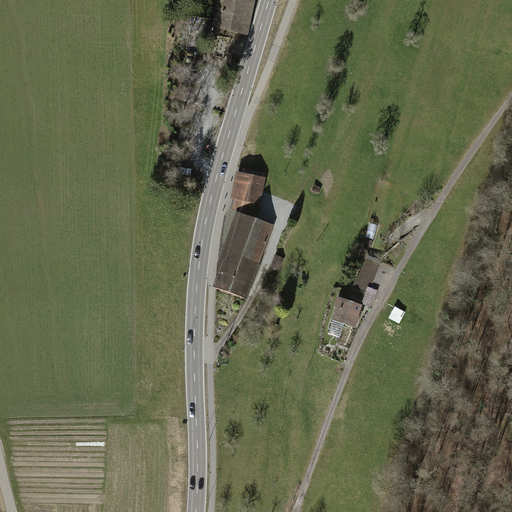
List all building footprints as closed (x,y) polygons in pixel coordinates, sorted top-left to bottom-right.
[(245,32),(251,2),(240,0),(221,0),(216,26),(245,32)] [(258,203),(264,178),(243,173),(235,209),(253,212),(255,203),(258,203)] [(258,265),(272,227),(243,216),(225,265),(221,264),(218,271),(222,273),(217,286),(243,295),(249,278),(254,280),(259,265),(258,265)] [(282,259),(277,257),(272,267),(278,269),(282,259)] [(372,269),(366,267),(361,276),(355,287),(362,290),(372,269)] [(369,289),(364,301),(373,305),(377,292),(369,289)] [(360,306),(342,299),(339,307),(338,306),(334,319),(355,326),(358,316),(357,315),(360,306)] [(395,306),(390,318),(401,322),(406,310),(395,306)]
